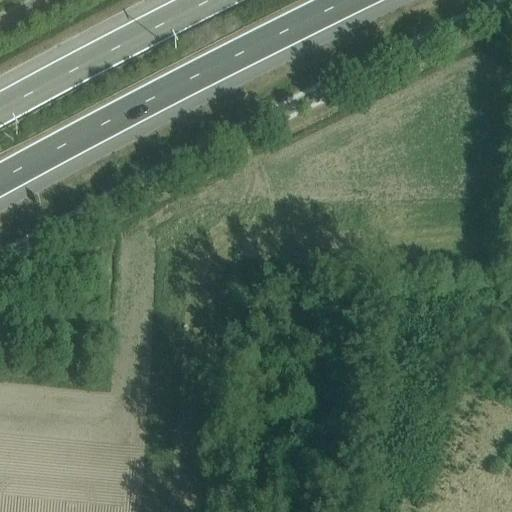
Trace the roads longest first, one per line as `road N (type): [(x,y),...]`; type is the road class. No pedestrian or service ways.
road 1 (unclassified): [(511,1),(0,262)]
road 2 (motorway): [(0,180),(348,0)]
road 3 (motorway): [(215,0),(0,111)]
